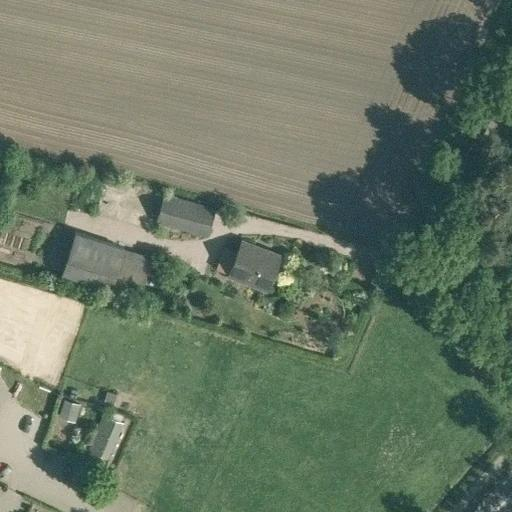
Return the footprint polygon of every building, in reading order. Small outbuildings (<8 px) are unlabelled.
[(493,111),(484,132),(492,136),(502,140),(511,119),(511,90),(504,87),(493,111)] [(215,208),(165,193),(157,220),(208,234),(215,208)] [(76,231),(62,274),(112,290),(135,297),(140,299),(154,256),(151,255),(125,247),(76,231)] [(267,290),(281,255),(242,240),(228,275),(267,290)] [(81,403),(64,398),(59,416),(75,421),(81,403)] [(80,419),(99,425),(86,459),(105,468),(124,422),(96,411),(95,414),(87,411),(87,410),(83,408),(80,415),(81,416),(80,419)]
